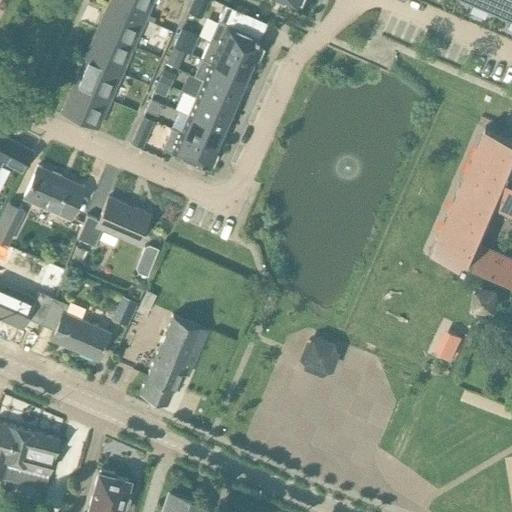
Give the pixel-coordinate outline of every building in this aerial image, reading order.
[(109,0),(109,3),(144,18),(151,0),(109,0)] [(194,0),(189,11),(201,16),(208,0),(194,0)] [(511,0),(486,0),(511,11),(511,0)] [(144,18),(109,3),(97,30),(132,45),(144,18)] [(256,61),(265,40),(218,20),(209,41),(252,60),(256,61)] [(181,27),(173,45),(185,50),(190,53),(198,35),(181,27)] [(132,45),(97,30),(85,57),(120,72),(132,45)] [(245,77),(252,60),(209,41),(201,58),(210,62),(245,77)] [(173,45),(166,63),(177,68),(185,50),(173,45)] [(120,72),(85,57),(73,84),(109,99),(120,72)] [(237,94),(245,77),(210,62),(203,79),(237,94)] [(164,69),(159,80),(171,85),(175,73),(164,69)] [(230,111),(237,94),(203,79),(195,96),(230,111)] [(109,99),(73,84),(62,111),(97,126),(109,99)] [(222,129),(230,111),(195,96),(188,114),(222,129)] [(150,98),(145,110),(158,116),(163,103),(150,98)] [(215,146),(222,129),(188,114),(180,131),(215,146)] [(143,116),(131,142),(142,148),(154,121),(143,116)] [(511,137),(485,126),(432,250),(511,284),(511,256),(476,241),(493,202),(511,209),(511,137)] [(209,168),(218,148),(215,146),(180,131),(171,127),(162,148),(209,168)] [(11,155),(18,143),(0,133),(0,167),(8,153),(11,155)] [(69,218),(75,203),(84,185),(38,165),(23,198),(69,218)] [(108,196),(100,214),(98,220),(86,215),(77,237),(93,244),(101,227),(136,242),(149,213),(108,196)] [(8,202),(0,217),(0,239),(7,243),(24,210),(8,202)] [(143,246),(135,266),(137,272),(147,276),(158,248),(148,244),(143,246)] [(76,246),(71,257),(82,261),(86,250),(76,246)] [(17,249),(14,256),(29,262),(32,255),(17,249)] [(0,283),(0,316),(22,326),(25,317),(40,323),(51,298),(37,292),(34,298),(0,283)] [(146,290),(136,310),(146,315),(156,294),(146,290)] [(51,298),(40,323),(55,329),(51,338),(97,358),(109,331),(64,311),(67,305),(51,298)] [(120,298),(111,319),(126,326),(136,305),(120,298)] [(172,314),(148,371),(140,390),(166,401),(179,371),(188,375),(208,329),(172,314)] [(445,329),(435,350),(451,357),(461,336),(445,329)] [(312,340),(308,340),(301,358),(304,361),(304,365),(310,367),(308,370),(315,372),(316,370),(322,372),(325,369),(329,369),(336,351),(334,348),(333,344),(315,337),(312,340)] [(368,404),(352,403),(351,428),(367,429),(368,404)] [(0,421),(0,468),(11,424),(0,421)] [(7,459),(21,463),(18,476),(46,483),(53,456),(54,456),(59,437),(11,424),(0,468),(0,474),(3,476),(7,459)] [(98,471),(93,490),(87,511),(117,511),(120,503),(126,505),(129,492),(126,491),(129,479),(114,475),(115,471),(100,467),(99,471),(98,471)] [(193,511),(197,501),(169,493),(163,511),(193,511)]
